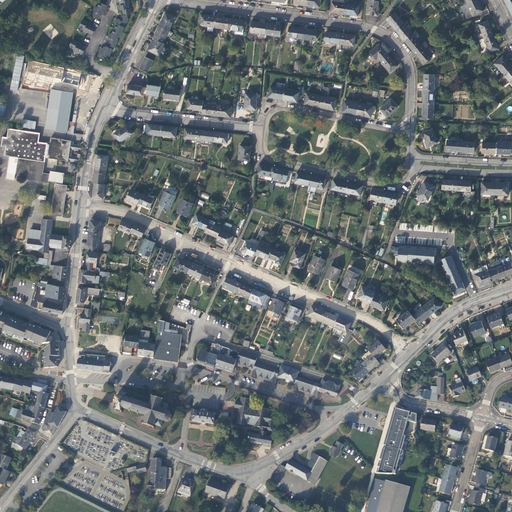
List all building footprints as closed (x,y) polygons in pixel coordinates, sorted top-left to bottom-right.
[(129,0),(115,0),(120,3),(120,2),(122,3),(122,5),(120,5),(119,6),(120,9),(121,10),(123,10),(124,15),(122,15),(128,18),(128,14),(131,14),(131,8),(130,8),(129,4),(130,4),(129,0)] [(294,0),(293,6),(306,8),(307,0),(294,0)] [(307,0),(306,8),(319,10),(320,0),(307,0)] [(345,1),(338,0),(331,0),(330,15),(343,17),(345,6),(345,1)] [(380,3),(368,1),(366,17),(378,18),(380,3)] [(483,14),(477,1),(467,6),(463,8),(460,9),(463,15),(470,12),(473,19),(483,14)] [(93,16),(99,19),(102,14),(103,14),(105,11),(108,6),(100,2),(98,7),(97,7),(95,7),(94,10),(95,11),(93,16)] [(359,8),(345,6),(343,17),(357,18),(359,8)] [(394,14),(386,22),(395,33),(403,26),(404,25),(394,14)] [(129,18),(128,18),(122,15),(120,19),(119,19),(117,19),(116,21),(116,23),(117,23),(112,34),(109,34),(108,36),(109,38),(110,39),(107,47),(106,46),(104,47),(103,48),(102,48),(98,56),(103,59),(105,54),(110,57),(113,50),(114,50),(118,41),(119,37),(120,38),(125,27),(126,23),(127,23),(129,18)] [(165,15),(159,28),(169,33),(175,20),(165,15)] [(216,19),(201,17),(199,28),(214,30),(216,19)] [(89,22),(83,19),(79,27),(84,29),(84,30),(85,32),(87,33),(88,32),(93,35),(96,28),(91,26),(91,24),(88,23),(89,22)] [(229,21),(216,19),(214,30),(228,32),(229,21)] [(243,23),(229,21),(228,32),(235,33),(235,36),(243,37),(243,34),(244,29),(242,29),(243,23)] [(493,37),(488,23),(478,27),(483,41),(493,37)] [(266,26),(251,24),(250,34),(259,36),(258,40),(264,40),(265,37),(266,26)] [(281,28),(266,26),(265,37),(280,38),(281,28)] [(395,33),(404,43),(412,37),(403,26),(395,33)] [(159,28),(152,41),(154,42),(162,46),(169,33),(159,28)] [(303,31),(289,30),(288,40),(302,42),(303,31)] [(317,33),(303,31),(302,42),(315,44),(317,33)] [(340,36),(326,35),(324,45),(337,46),(336,52),(338,52),(339,47),(340,36)] [(354,38),(340,36),(339,47),(338,52),(341,52),(341,47),(353,49),(354,38)] [(404,43),(413,54),(421,47),(412,37),(404,43)] [(498,51),(493,37),(483,41),(478,43),(483,56),(488,54),(489,55),(498,51)] [(83,54),(86,48),(82,46),(81,44),(78,42),(73,39),(69,47),(74,49),(74,50),(74,52),(77,53),(79,52),(83,54)] [(154,42),(148,53),(159,58),(164,47),(162,46),(154,42)] [(387,57),(379,46),(371,53),(369,54),(375,62),(377,61),(379,63),(387,57)] [(413,54),(423,66),(432,59),(421,47),(413,54)] [(397,69),(387,57),(379,63),(389,75),(397,69)] [(511,70),(502,59),(494,66),(489,70),(494,75),(499,72),(504,78),(511,70)] [(5,60),(1,80),(11,82),(16,62),(5,60)] [(145,60),(139,71),(147,75),(153,64),(145,60)] [(68,74),(29,68),(27,87),(51,91),(45,131),(66,134),(73,94),(84,96),(86,81),(67,78),(68,74)] [(424,74),(423,90),(434,90),(435,74),(424,74)] [(147,90),(128,88),(126,96),(146,99),(147,90)] [(152,98),(158,99),(160,90),(146,88),(147,90),(146,99),(152,99),(152,98)] [(284,92),(270,89),(268,100),(282,102),(284,92)] [(323,89),(321,99),(319,110),(333,113),(335,102),(327,100),(329,91),(323,89)] [(423,90),(423,103),(434,104),(434,90),(423,90)] [(180,93),(164,91),(163,101),(179,103),(180,93)] [(299,95),(284,92),(282,102),(297,105),(299,95)] [(256,97),(245,96),(244,112),(255,112),(256,97)] [(321,99),(306,96),(304,107),(319,110),(321,99)] [(203,104),(188,102),(187,111),(202,113),(202,106),(203,104)] [(387,119),(397,110),(390,102),(380,112),(387,119)] [(423,103),(422,119),(433,119),(434,104),(423,103)] [(358,107),(344,104),(342,115),(356,117),(358,107)] [(216,108),(202,106),(202,113),(201,117),(215,119),(216,108)] [(372,109),(358,107),(356,117),(370,120),(372,109)] [(231,110),(216,108),(215,119),(230,120),(231,110)] [(22,120),(21,128),(35,129),(36,121),(22,120)] [(162,128),(148,126),(146,136),(161,138),(162,128)] [(127,128),(114,136),(119,145),(133,136),(127,128)] [(177,130),(162,128),(161,138),(175,140),(177,130)] [(7,137),(3,137),(1,147),(5,147),(4,156),(18,158),(17,164),(9,163),(7,178),(15,180),(16,174),(27,175),(26,180),(38,181),(48,183),(49,179),(50,174),(43,173),(46,158),(79,163),(82,145),(73,144),(74,141),(71,141),(51,138),(48,155),(46,155),(47,144),(39,143),(40,133),(8,129),(7,137)] [(433,129),(423,132),(428,146),(438,143),(433,129)] [(200,132),(185,131),(183,141),(198,143),(200,132)] [(213,134),(200,132),(198,143),(212,144),(213,134)] [(228,136),(213,134),(212,144),(227,146),(228,136)] [(460,144),(446,143),(446,154),(459,155),(460,144)] [(474,145),(460,144),(459,155),(473,155),(474,145)] [(482,156),(496,156),(496,146),(482,145),(482,156)] [(496,156),(511,157),(511,146),(496,146),(496,156)] [(250,148),(239,147),(238,162),(248,163),(250,148)] [(96,157),(94,172),(105,173),(106,173),(108,158),(96,157)] [(274,170),(259,167),(257,177),(265,178),(264,182),(271,183),(271,180),(274,170)] [(288,173),(274,170),(271,180),(278,182),(277,185),(285,187),(288,173)] [(94,172),(92,185),(94,186),(103,187),(105,173),(94,172)] [(311,178),(296,175),(294,185),(308,188),(311,178)] [(325,181),(311,178),(308,188),(307,192),(315,194),(316,190),(323,191),(325,181)] [(457,182),(442,181),(441,192),(456,193),(457,182)] [(347,185),(332,182),(330,192),(345,195),(347,185)] [(471,184),(457,182),(456,193),(470,194),(471,184)] [(68,185),(56,184),(51,214),(63,216),(68,185)] [(434,189),(423,184),(417,198),(416,201),(415,202),(416,202),(421,204),(422,205),(423,204),(424,201),(427,203),(434,189)] [(362,189),(347,185),(345,195),(360,198),(362,189)] [(494,185),(481,185),(481,197),(494,197),(494,185)] [(508,185),(494,185),(494,197),(508,197),(508,185)] [(94,186),(92,200),(103,202),(105,187),(103,187),(94,186)] [(384,193),(372,191),(370,202),(381,205),(381,204),(384,193)] [(142,197),(130,192),(125,203),(137,208),(137,207),(142,197)] [(159,207),(170,211),(175,199),(176,196),(170,193),(169,196),(165,194),(159,207)] [(397,196),(384,193),(381,204),(395,207),(397,196)] [(137,207),(150,213),(151,210),(150,210),(154,201),(142,196),(142,197),(137,207)] [(192,206),(182,201),(176,214),(187,219),(192,206)] [(211,221),(197,215),(193,225),(207,231),(210,224),(211,221)] [(40,235),(28,233),(26,251),(37,253),(37,254),(44,255),(43,261),(36,260),(36,266),(47,267),(46,271),(53,272),(52,282),(64,284),(66,270),(50,268),(52,254),(48,253),(49,250),(62,252),(62,251),(63,238),(50,237),(52,222),(42,221),(40,235)] [(101,224),(90,223),(88,235),(99,237),(101,224)] [(121,223),(118,231),(130,236),(130,235),(133,228),(121,223)] [(222,229),(210,224),(207,231),(206,233),(218,239),(221,231),(222,229)] [(133,228),(130,235),(141,239),(145,231),(133,227),(133,228)] [(234,237),(221,231),(218,239),(217,241),(230,246),(234,237)] [(97,255),(99,237),(88,235),(87,248),(88,248),(87,254),(97,255)] [(145,241),(138,257),(141,258),(144,259),(142,262),(146,264),(154,245),(145,241)] [(258,247),(246,242),(242,252),(254,257),(255,255),(258,247)] [(255,255),(268,260),(268,259),(272,249),(260,244),(255,255)] [(433,262),(434,247),(398,245),(397,259),(433,262)] [(162,248),(154,266),(160,269),(163,263),(167,264),(172,252),(162,248)] [(285,255),(273,249),(272,249),(268,259),(281,265),(285,255)] [(305,256),(294,252),(290,264),(301,268),(305,256)] [(87,254),(85,272),(87,272),(95,274),(98,255),(97,255),(87,254)] [(178,256),(174,265),(188,271),(192,262),(178,256)] [(441,260),(456,295),(466,291),(451,256),(441,260)] [(324,263),(314,258),(308,272),(318,277),(324,263)] [(192,262),(188,271),(200,277),(205,267),(192,262)] [(505,278),(511,275),(511,264),(501,269),(505,278)] [(200,277),(213,282),(217,273),(205,267),(200,277)] [(479,289),(492,283),(488,274),(485,267),(480,269),(480,270),(473,273),(479,289)] [(341,272),(330,268),(325,280),(335,284),(341,272)] [(492,283),(505,278),(501,269),(488,274),(492,283)] [(80,272),(78,285),(85,286),(86,282),(94,283),(95,274),(87,272),(87,273),(80,272)] [(359,277),(348,272),(342,288),(353,292),(359,277)] [(226,277),(222,287),(236,293),(240,283),(226,277)] [(240,283),(236,293),(249,299),(253,289),(240,283)] [(63,302),(65,290),(47,286),(45,298),(63,302)] [(249,299),(247,303),(255,306),(255,307),(259,309),(261,304),(262,305),(262,304),(265,305),(269,297),(266,295),(253,289),(249,299)] [(375,295),(362,289),(357,300),(371,305),(374,297),(375,295)] [(78,290),(76,305),(84,306),(85,293),(87,293),(86,297),(98,299),(99,292),(85,290),(85,291),(78,290)] [(45,298),(39,297),(38,304),(39,304),(38,311),(42,312),(42,313),(61,317),(63,302),(45,298)] [(388,303),(374,297),(371,305),(370,307),(383,313),(388,303)] [(429,315),(441,306),(434,297),(423,307),(429,315)] [(285,303),(274,298),(267,315),(271,316),(272,315),(278,318),(285,303)] [(100,302),(92,301),(91,308),(92,308),(99,309),(100,302)] [(312,305),(308,315),(322,321),(326,312),(312,305)] [(301,310),(291,306),(286,317),(296,322),(301,310)] [(419,324),(429,315),(423,307),(412,315),(415,319),(419,324)] [(85,313),(81,313),(80,322),(84,322),(83,330),(90,331),(92,308),(91,308),(86,308),(85,313)] [(403,328),(415,319),(412,315),(408,310),(397,319),(403,328)] [(334,327),(339,317),(326,312),(322,321),(334,327)] [(2,314),(0,313),(0,330),(4,332),(3,335),(23,344),(24,341),(41,348),(42,347),(53,345),(52,340),(51,340),(53,335),(50,334),(50,336),(40,332),(40,330),(33,328),(33,329),(30,328),(29,330),(25,329),(26,327),(19,325),(18,326),(12,323),(12,322),(9,320),(8,322),(0,319),(2,314)] [(499,316),(488,320),(492,330),(503,326),(499,316)] [(347,333),(351,323),(339,317),(334,327),(347,333)] [(158,322),(153,359),(178,362),(182,338),(177,337),(178,333),(169,332),(169,325),(158,322)] [(480,323),(469,327),(474,340),(485,335),(480,323)] [(462,332),(451,337),(455,348),(462,345),(463,348),(468,346),(462,332)] [(139,340),(123,337),(123,340),(122,348),(134,349),(138,350),(139,340)] [(139,341),(137,357),(153,359),(155,347),(148,346),(148,342),(139,341)] [(385,349),(378,341),(368,351),(370,353),(375,359),(385,349)] [(222,347),(213,344),(210,353),(206,365),(215,368),(216,365),(222,347)] [(60,360),(59,345),(52,346),(45,351),(45,368),(58,367),(57,360),(60,360)] [(228,351),(229,349),(222,347),(216,365),(233,371),(236,364),(237,361),(231,359),(232,357),(228,356),(230,351),(228,351)] [(443,347),(430,358),(438,366),(450,355),(443,347)] [(134,349),(122,348),(121,354),(133,356),(134,349)] [(200,351),(197,362),(206,365),(210,353),(200,351)] [(78,353),(76,369),(113,373),(114,363),(93,361),(94,355),(78,353)] [(245,355),(239,353),(237,361),(236,364),(242,366),(245,355)] [(370,353),(363,359),(365,361),(362,364),(369,372),(379,363),(375,359),(370,353)] [(247,368),(251,356),(245,355),(242,366),(247,368)] [(500,370),(511,366),(508,355),(496,360),(500,370)] [(251,356),(247,368),(253,370),(256,363),(257,358),(251,356)] [(489,374),(500,370),(496,360),(485,364),(489,374)] [(358,368),(352,374),(359,381),(369,372),(362,364),(359,361),(355,364),(358,368)] [(261,365),(256,363),(253,370),(252,376),(257,378),(261,365)] [(264,380),(268,367),(261,365),(257,378),(264,380)] [(299,372),(281,366),(279,371),(277,378),(295,384),(297,377),(299,372)] [(273,369),(268,367),(264,380),(269,381),(273,369)] [(277,378),(279,371),(273,369),(269,381),(275,383),(277,378)] [(469,384),(481,379),(477,370),(466,375),(469,384)] [(17,379),(0,376),(0,387),(7,389),(8,388),(13,390),(17,379)] [(321,385),(297,377),(295,384),(293,389),(317,397),(319,391),(321,385)] [(30,382),(26,381),(25,381),(21,380),(21,381),(17,379),(13,390),(18,392),(17,395),(21,396),(22,392),(26,393),(25,396),(29,397),(32,390),(34,383),(30,382)] [(340,386),(323,380),(321,385),(319,391),(336,397),(340,386)] [(415,401),(436,404),(436,397),(443,398),(443,380),(437,380),(437,397),(430,396),(430,394),(419,393),(416,399),(415,401)] [(458,397),(465,394),(460,380),(455,382),(456,387),(449,389),(453,400),(459,398),(458,397)] [(45,409),(49,394),(46,393),(48,385),(34,382),(34,383),(32,390),(40,392),(36,407),(44,409),(45,409)] [(123,399),(121,405),(118,403),(115,410),(122,412),(123,408),(146,416),(143,424),(155,428),(156,425),(162,427),(165,421),(169,422),(172,419),(173,416),(172,413),(168,410),(170,404),(163,402),(164,399),(153,395),(150,404),(128,397),(129,393),(121,390),(119,397),(123,399)] [(251,401),(241,400),(240,405),(235,404),(234,411),(239,411),(236,427),(260,430),(259,438),(248,436),(247,445),(271,449),(272,443),(274,443),(274,440),(265,439),(266,433),(272,434),(274,422),(275,422),(275,420),(269,419),(270,412),(258,410),(258,411),(249,410),(251,401)] [(511,402),(501,400),(498,410),(511,413),(511,412),(511,402)] [(16,417),(39,425),(44,409),(36,407),(32,405),(29,413),(19,410),(16,417)] [(17,407),(13,406),(10,415),(16,417),(18,410),(16,409),(17,407)] [(50,424),(57,428),(58,428),(67,412),(59,407),(58,408),(57,407),(54,413),(51,412),(46,422),(50,424)] [(375,474),(377,474),(395,475),(395,472),(405,436),(403,436),(407,422),(416,424),(416,415),(393,408),(375,474)] [(194,414),(192,424),(213,427),(215,416),(208,416),(207,413),(202,412),(200,414),(194,414)] [(436,424),(421,422),(420,432),(434,434),(436,424)] [(52,435),(57,428),(50,424),(48,426),(45,425),(42,429),(46,431),(45,432),(52,435)] [(451,427),(448,438),(460,441),(463,430),(451,427)] [(30,444),(38,432),(29,428),(26,433),(23,431),(19,438),(22,439),(30,444)] [(30,444),(22,439),(19,438),(16,437),(12,447),(21,450),(22,450),(24,448),(26,450),(30,444)] [(487,439),(484,452),(494,454),(497,441),(487,439)] [(511,444),(507,443),(503,458),(511,460),(511,444)] [(332,449),(328,454),(330,455),(329,458),(335,462),(337,459),(338,459),(341,454),(340,453),(343,448),(337,444),(333,450),(332,449)] [(462,450),(453,448),(449,460),(459,463),(462,450)] [(281,464),(273,477),(279,481),(284,472),(314,488),(327,464),(313,456),(307,468),(312,471),(311,475),(289,463),(286,467),(281,464)] [(0,469),(6,473),(11,462),(1,457),(0,458),(0,469)] [(161,462),(152,461),(151,486),(146,486),(146,490),(150,490),(150,492),(157,492),(157,496),(163,496),(165,494),(166,482),(170,482),(171,471),(167,471),(167,469),(161,469),(161,462)] [(143,467),(127,472),(128,476),(136,473),(137,476),(145,474),(143,467)] [(457,471),(446,468),(442,482),(453,485),(457,471)] [(0,487),(3,489),(10,475),(6,473),(0,469),(0,487)] [(475,490),(484,492),(486,489),(483,488),(485,480),(489,481),(491,480),(492,478),(491,476),(477,472),(473,485),(476,486),(475,490)] [(376,511),(385,482),(375,479),(366,511),(376,511)] [(189,484),(182,481),(177,496),(190,500),(195,485),(190,483),(189,484)] [(403,511),(410,488),(385,481),(385,482),(376,511),(403,511)] [(442,482),(438,494),(449,498),(453,485),(442,482)] [(224,488),(209,483),(204,494),(214,498),(214,499),(217,501),(218,499),(224,501),(228,491),(223,489),(224,488)] [(483,496),(484,492),(475,490),(474,493),(471,492),(467,505),(478,508),(482,496),(483,496)]
